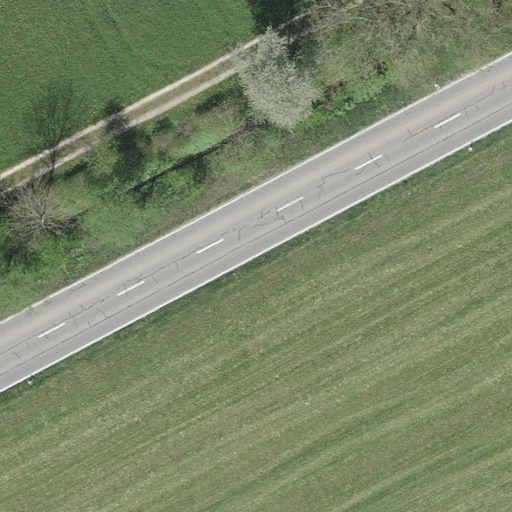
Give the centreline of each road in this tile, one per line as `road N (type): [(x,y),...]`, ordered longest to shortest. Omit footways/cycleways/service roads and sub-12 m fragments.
road 1 (tertiary): [(0,353),(511,84)]
road 2 (track): [(361,0),(0,194)]
